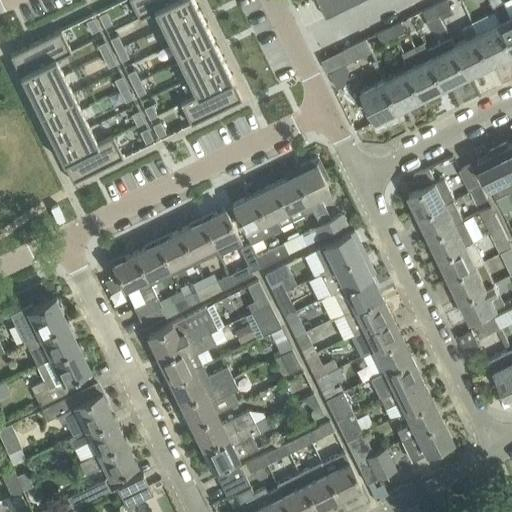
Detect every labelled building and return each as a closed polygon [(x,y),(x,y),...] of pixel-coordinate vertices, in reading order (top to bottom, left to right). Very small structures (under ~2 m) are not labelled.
[(130,0),(138,14),(166,0),(130,0)] [(193,0),(166,0),(138,14),(139,18),(155,10),(162,25),(197,8),(193,0)] [(318,0),(327,17),(338,12),(332,0),(318,0)] [(332,0),(338,12),(349,6),(346,0),(332,0)] [(443,0),(436,4),(443,18),(465,7),(461,0),(443,0)] [(511,0),(506,0),(503,2),(503,1),(493,6),(495,10),(511,43),(511,0)] [(443,18),(436,4),(424,10),(429,20),(427,21),(430,28),(440,31),(447,28),(443,18)] [(197,8),(162,25),(171,43),(206,26),(197,8)] [(493,63),(511,53),(511,43),(495,10),(473,21),(474,24),(493,63)] [(107,11),(99,15),(104,26),(112,22),(107,11)] [(94,17),(86,21),(92,32),(99,28),(94,17)] [(390,27),(395,37),(407,31),(402,21),(390,27)] [(470,74),(493,63),(474,24),(463,29),(467,37),(455,43),(470,74)] [(206,26),(171,43),(180,61),(215,44),(206,26)] [(382,43),(395,37),(390,27),(377,33),(382,43)] [(61,29),(11,54),(19,72),(55,55),(56,58),(72,51),(61,29)] [(118,34),(110,38),(116,49),(124,45),(118,34)] [(347,64),(350,62),(373,50),(366,38),(343,50),(342,47),(321,57),(328,71),(330,70),(337,87),(345,84),(350,70),(347,64)] [(105,40),(98,44),(103,55),(111,52),(105,40)] [(447,85),(470,74),(455,43),(432,54),(447,85)] [(215,44),(180,61),(189,79),(224,62),(215,44)] [(124,45),(116,49),(121,60),(129,56),(124,45)] [(111,52),(103,55),(108,66),(116,63),(111,52)] [(424,97),(447,85),(432,54),(409,66),(424,97)] [(55,55),(19,72),(28,90),(64,73),(56,58),(55,55)] [(224,62),(189,79),(196,94),(198,97),(233,80),(224,62)] [(401,108),(424,97),(409,66),(386,77),(401,108)] [(135,69),(127,72),(133,83),(140,80),(135,69)] [(64,73),(28,90),(37,109),(72,91),(64,73)] [(122,75),(115,79),(120,90),(128,86),(122,75)] [(378,120),(401,108),(386,77),(362,89),(378,120)] [(140,80),(133,83),(138,94),(146,91),(140,80)] [(196,94),(180,102),(191,123),(242,98),(233,80),(198,97),(196,94)] [(128,86),(120,90),(125,101),(133,97),(128,86)] [(72,91),(37,109),(46,127),(81,109),(72,91)] [(152,103),(144,107),(150,118),(157,114),(152,103)] [(81,109),(46,127),(55,145),(90,127),(81,109)] [(139,109),(131,113),(137,124),(145,121),(139,109)] [(161,121),(153,124),(158,136),(166,132),(161,121)] [(90,127),(55,145),(64,163),(99,146),(98,142),(90,127)] [(148,127),(140,131),(145,142),(153,138),(148,127)] [(99,146),(64,163),(73,181),(124,156),(113,135),(98,142),(99,146)] [(511,173),(511,142),(509,144),(507,141),(498,145),(511,173)] [(511,206),(511,173),(498,145),(489,150),(490,153),(479,159),(492,186),(497,197),(504,211),(511,206)] [(331,217),(318,194),(329,188),(324,178),(328,176),(318,156),(300,165),(302,169),(295,173),(313,209),(320,223),(328,219),(333,230),(347,224),(341,212),(331,217)] [(471,190),(482,185),(472,163),(461,168),(463,171),(457,174),(463,186),(468,183),(471,190)] [(454,198),(449,187),(444,177),(436,181),(430,167),(414,174),(421,188),(410,193),(420,215),(454,198)] [(295,173),(273,184),(286,209),(299,203),(304,213),(313,209),(295,173)] [(273,184),(252,194),(265,220),(266,219),(273,232),(281,227),(281,225),(275,215),(286,209),(273,184)] [(477,203),(488,198),(482,185),(471,190),(477,203)] [(245,230),(265,220),(252,194),(232,204),(245,230)] [(464,219),(454,199),(454,198),(420,215),(431,236),(464,219)] [(492,232),(502,227),(492,205),(481,210),(492,232)] [(237,232),(234,225),(225,207),(202,218),(218,251),(240,240),(236,232),(237,232)] [(196,262),(218,251),(202,218),(180,229),(196,262)] [(319,237),(333,230),(328,219),(320,223),(313,226),(319,237)] [(475,240),(471,233),(464,219),(431,236),(441,257),(475,240)] [(502,253),(511,248),(502,227),(492,232),(502,253)] [(174,273),(196,262),(180,229),(158,240),(174,273)] [(361,243),(354,229),(323,244),(323,245),(312,250),(323,271),(334,266),(361,252),(357,245),(361,243)] [(275,259),(307,243),(302,232),(270,248),(275,259)] [(152,284),(174,273),(158,240),(136,251),(152,284)] [(485,261),(482,256),(475,240),(441,257),(451,278),(485,261)] [(262,265),(257,254),(251,242),(240,247),(248,265),(228,274),(233,284),(254,273),(252,270),(262,265)] [(511,273),(511,247),(511,248),(502,253),(511,273)] [(262,265),(275,259),(270,248),(257,254),(262,265)] [(136,251),(113,263),(125,287),(139,317),(163,306),(162,306),(152,284),(136,251)] [(344,286),(371,273),(373,272),(374,270),(369,259),(367,259),(364,260),(361,252),(334,266),(323,271),(320,272),(321,273),(309,279),(318,299),(335,291),(344,286)] [(495,282),(494,279),(485,261),(451,278),(461,298),(495,282)] [(276,267),(265,273),(272,286),(283,281),(287,290),(296,285),(297,284),(291,273),(288,275),(289,276),(282,279),(276,267)] [(344,312),(381,294),(371,273),(344,286),(335,291),(344,312)] [(210,295),(233,284),(228,274),(205,285),(210,295)] [(117,275),(105,280),(112,293),(123,287),(117,275)] [(252,311),(270,303),(259,280),(248,285),(256,299),(248,303),(252,311)] [(283,281),(272,286),(286,315),(297,310),(287,290),(283,281)] [(495,282),(461,298),(471,319),(498,306),(499,305),(494,294),(500,291),(495,282)] [(188,305),(210,295),(205,285),(184,295),(188,305)] [(354,333),(365,328),(391,315),(381,294),(344,312),(354,333)] [(167,316),(188,305),(184,295),(162,306),(163,306),(167,316)] [(27,340),(67,321),(55,298),(56,297),(56,296),(34,306),(32,302),(10,313),(19,331),(23,340),(27,339),(27,340)] [(211,332),(218,328),(224,325),(213,302),(148,334),(159,357),(211,332)] [(270,303),(252,311),(264,335),(270,332),(282,326),(270,303)] [(144,327),(167,316),(163,306),(139,317),(144,327)] [(511,316),(509,309),(496,316),(501,328),(511,322),(511,316)] [(296,336),(307,331),(297,310),(286,315),(296,336)] [(354,333),(351,335),(361,355),(363,354),(402,335),(391,315),(365,328),(354,333)] [(481,338),(501,328),(496,316),(475,326),(481,338)] [(27,340),(26,341),(31,351),(44,344),(50,357),(78,344),(67,321),(27,340)] [(458,335),(465,349),(479,343),(472,329),(458,335)] [(306,356),(317,351),(307,331),(296,336),(306,356)] [(170,379),(203,363),(197,353),(217,343),(211,332),(159,357),(170,379)] [(402,335),(363,354),(373,376),(412,356),(402,335)] [(41,404),(80,385),(75,375),(91,367),(90,366),(89,366),(78,344),(50,357),(37,364),(44,379),(32,385),(41,404)] [(508,395),(511,393),(511,348),(511,347),(490,358),(496,369),(491,372),(496,382),(500,379),(508,395)] [(282,354),(280,354),(289,372),(301,366),(293,349),(282,354)] [(381,397),(422,377),(412,356),(373,376),(371,377),(381,397)] [(333,358),(312,368),(317,378),(328,373),(338,368),(333,358)] [(181,401),(233,376),(228,365),(208,374),(203,363),(170,379),(181,401)] [(327,398),(338,393),(328,373),(317,378),(327,398)] [(233,376),(181,401),(192,424),(215,412),(210,401),(239,387),(233,376)] [(422,377),(381,397),(392,418),(406,411),(432,398),(422,377)] [(74,434),(113,416),(102,392),(103,392),(102,391),(87,399),(82,389),(43,408),(48,420),(58,415),(61,422),(67,420),(74,434)] [(338,393),(327,398),(337,419),(354,411),(343,390),(338,393)] [(416,432),(442,419),(432,398),(406,411),(412,422),(397,429),(402,439),(416,432)] [(264,416),(262,411),(249,410),(220,423),(215,412),(192,424),(203,446),(264,416)] [(348,441),(364,432),(354,411),(337,419),(348,441)] [(97,452),(125,439),(113,416),(74,434),(70,436),(76,447),(91,440),(97,452)] [(258,447),(252,434),(269,426),(264,416),(203,446),(214,469),(258,447)] [(412,461),(427,454),(427,453),(453,440),(442,419),(416,432),(402,439),(401,439),(412,461)] [(312,441),(335,430),(330,420),(307,431),(312,441)] [(0,431),(0,433),(8,450),(14,463),(26,457),(21,447),(23,446),(12,423),(1,429),(0,431)] [(289,452),(312,441),(307,431),(284,443),(289,452)] [(386,447),(385,447),(374,452),(364,432),(348,441),(362,469),(370,465),(366,457),(386,447)] [(109,476),(120,471),(137,462),(137,461),(136,461),(125,439),(97,452),(97,453),(80,461),(80,462),(76,464),(81,473),(85,471),(86,472),(103,464),(109,476)] [(267,463),(289,452),(284,443),(262,454),(267,463)] [(362,469),(368,482),(396,468),(386,447),(366,457),(370,465),(362,469)] [(345,451),(322,462),(339,496),(362,485),(345,451)] [(262,454),(246,462),(250,471),(267,463),(262,454)] [(317,507),(339,496),(322,462),(321,461),(299,472),(317,507)] [(223,487),(245,476),(239,465),(218,476),(223,487)] [(11,467),(10,466),(1,470),(11,495),(22,489),(16,475),(17,474),(14,468),(11,467)] [(22,489),(33,484),(27,470),(17,474),(16,475),(22,489)] [(291,476),(277,483),(279,486),(291,511),(306,511),(317,507),(299,472),(291,476)] [(144,475),(119,487),(127,505),(153,493),(144,475)] [(245,476),(223,487),(228,497),(239,492),(248,510),(244,511),(263,511),(254,492),(251,486),(245,475),(245,476)] [(80,506),(112,490),(106,478),(69,496),(71,501),(60,506),(63,511),(65,511),(69,510),(70,511),(80,506)] [(263,511),(291,511),(279,486),(267,492),(265,486),(254,492),(263,511)]
